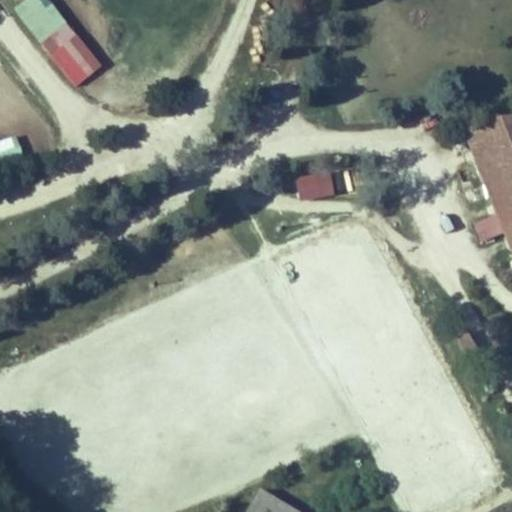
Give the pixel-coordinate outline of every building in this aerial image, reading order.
[(25,0),(11,11),(45,55),(60,43),(26,0),(25,0)] [(73,87),(89,75),(64,43),(48,56),(73,87)] [(511,129),(491,137),(490,134),(458,144),(511,290),(511,129)] [(0,140),(0,162),(21,156),(14,136),(0,140)] [(296,201),(331,201),(330,177),(295,178),(296,201)] [(285,511),(255,492),(242,511),(285,511)]
